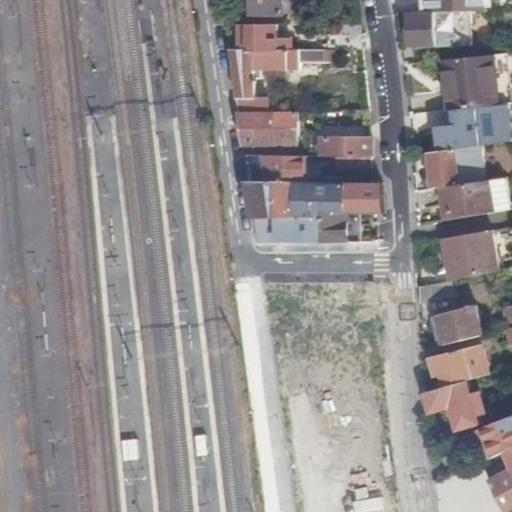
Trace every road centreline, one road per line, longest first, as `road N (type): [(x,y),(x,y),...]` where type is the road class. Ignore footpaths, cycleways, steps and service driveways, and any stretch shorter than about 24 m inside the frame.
road 1 (residential): [(381,0),(401,259),(236,263),(195,0)]
road 2 (unknown): [(401,259),(425,511)]
road 3 (unknown): [(274,511),(236,263)]
